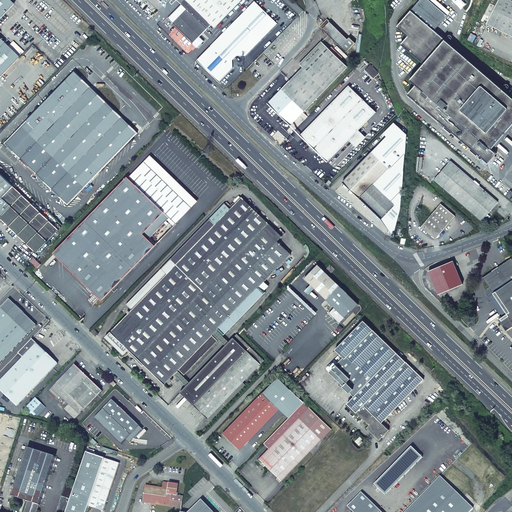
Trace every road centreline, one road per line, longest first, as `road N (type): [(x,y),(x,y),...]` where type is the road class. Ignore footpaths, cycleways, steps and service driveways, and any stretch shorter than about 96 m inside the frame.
road 1 (motorway): [(77,0),(511,420)]
road 2 (motorway): [(511,402),(95,0)]
road 3 (unknown): [(99,334),(229,196),(241,192),(269,212),(295,241),(297,257),(203,362),(167,391),(126,362)]
road 4 (residential): [(118,0),(270,147),(409,259)]
road 5 (unclassified): [(187,439),(0,255)]
road 6 (unknown): [(381,330),(368,318),(357,322),(318,364),(313,385),(382,448)]
road 7 (residential): [(511,377),(420,286),(409,259)]
road 8 (unknown): [(18,18),(53,51),(69,53),(82,33),(50,0)]
